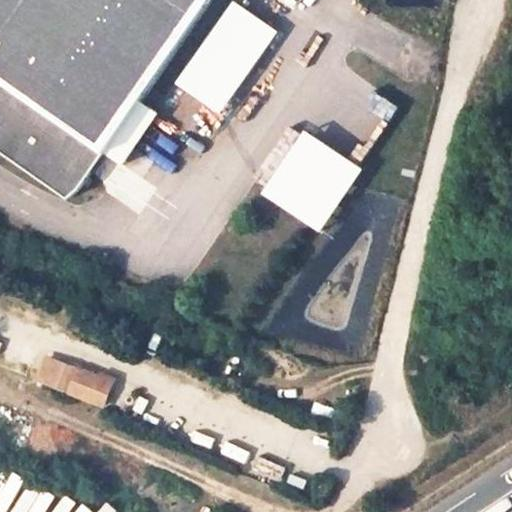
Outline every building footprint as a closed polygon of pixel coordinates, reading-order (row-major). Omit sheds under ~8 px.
[(0,0),(0,156),(65,201),(76,191),(102,155),(138,103),(208,0),(0,0)] [(233,4),(175,86),(217,115),(274,33),(233,4)] [(372,163),(400,104),(377,93),(349,152),(372,163)] [(155,115),(138,103),(102,155),(119,166),(155,115)] [(270,193),(326,233),(372,170),(315,130),(270,193)] [(47,359),(37,383),(69,397),(79,372),(47,359)] [(79,372),(69,397),(101,410),(113,381),(81,368),(79,372)]
